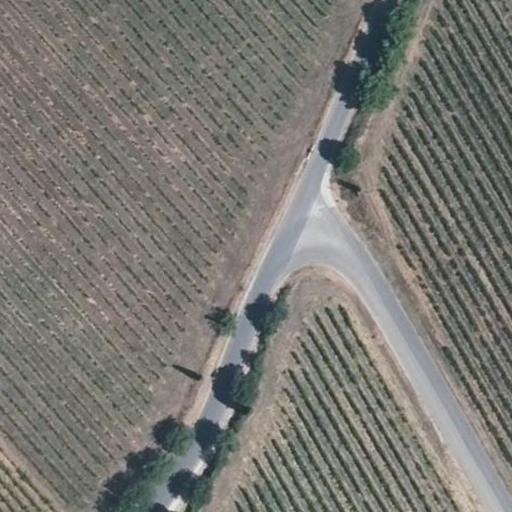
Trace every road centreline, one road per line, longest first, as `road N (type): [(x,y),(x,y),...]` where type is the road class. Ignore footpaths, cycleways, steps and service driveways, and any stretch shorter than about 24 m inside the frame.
road 1 (unclassified): [(499,511),(346,254),(294,227)]
road 2 (unclassified): [(149,511),(207,420),(294,227)]
road 3 (unclassified): [(294,227),(378,0)]
